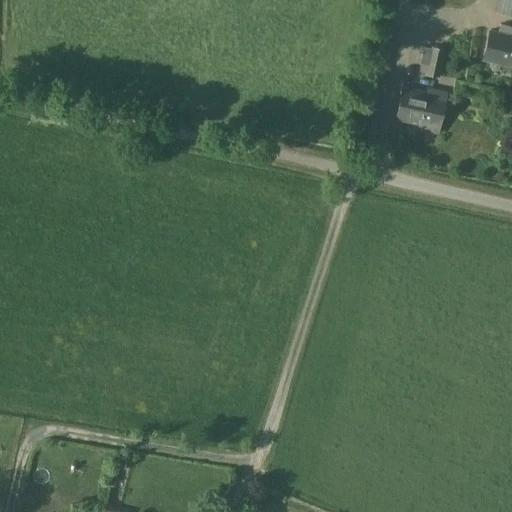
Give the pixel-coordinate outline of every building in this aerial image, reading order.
[(511,0),(499,0),(496,12),(511,15),(511,0)] [(373,22),(361,87),(381,90),(393,25),(373,22)] [(511,26),(500,23),(497,32),(489,30),(481,59),(511,66),(511,26)] [(423,47),(419,64),(426,66),(424,75),(439,78),(445,50),(431,47),(430,49),(423,47)] [(367,137),(370,89),(356,88),(354,136),(367,137)] [(427,93),(403,88),(397,119),(420,124),(419,129),(437,132),(445,93),(428,89),(427,93)]
